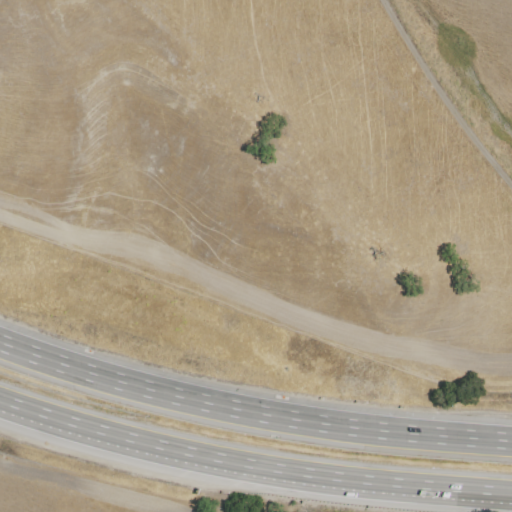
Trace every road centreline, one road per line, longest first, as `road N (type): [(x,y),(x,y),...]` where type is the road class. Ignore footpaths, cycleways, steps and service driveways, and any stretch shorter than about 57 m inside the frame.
road 1 (motorway): [(511,440),(266,416),(119,381),(0,341)]
road 2 (motorway): [(0,398),(259,465),(511,491)]
road 3 (track): [(511,179),(426,68),(387,0)]
